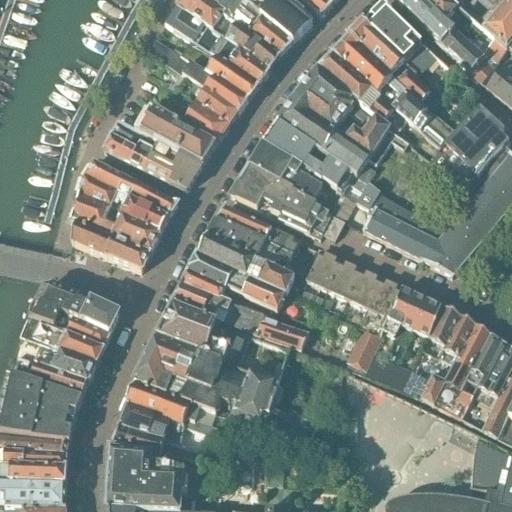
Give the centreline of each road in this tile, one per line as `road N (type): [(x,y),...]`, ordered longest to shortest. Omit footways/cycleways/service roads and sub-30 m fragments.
road 1 (unclassified): [(151,308),(198,210),(263,111),(364,0)]
road 2 (residential): [(511,344),(317,249)]
road 3 (unclassified): [(90,511),(94,454),(151,308)]
road 4 (residential): [(90,154),(172,0)]
road 5 (unclassified): [(151,308),(0,264)]
